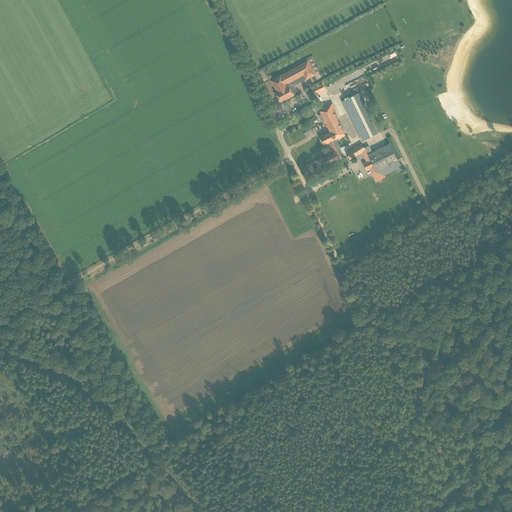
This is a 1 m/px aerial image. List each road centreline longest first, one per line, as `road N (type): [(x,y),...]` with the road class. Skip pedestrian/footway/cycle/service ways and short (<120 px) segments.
road 1 (unclassified): [(0,321),(285,159),(211,0)]
road 2 (unclassified): [(202,511),(103,403),(51,367),(0,349)]
road 3 (track): [(339,267),(511,159)]
road 4 (track): [(285,159),(339,267)]
